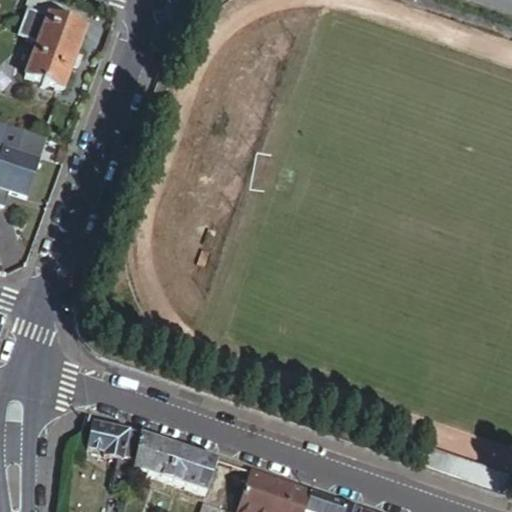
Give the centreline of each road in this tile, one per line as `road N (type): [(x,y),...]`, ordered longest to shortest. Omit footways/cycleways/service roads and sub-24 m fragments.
road 1 (residential): [(21,368),(435,511)]
road 2 (tertiary): [(36,317),(156,5)]
road 3 (tertiary): [(13,511),(9,459),(21,368)]
